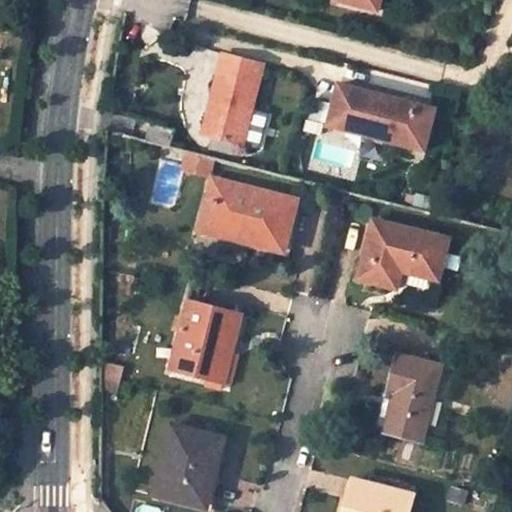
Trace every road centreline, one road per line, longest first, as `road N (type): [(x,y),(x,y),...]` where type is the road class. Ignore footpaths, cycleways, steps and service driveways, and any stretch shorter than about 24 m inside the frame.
road 1 (primary): [(53,511),(56,187)]
road 2 (residential): [(333,305),(278,511)]
road 3 (primary): [(56,187),(82,0)]
